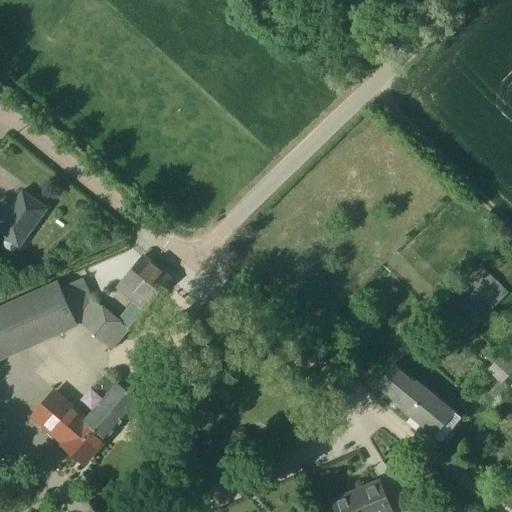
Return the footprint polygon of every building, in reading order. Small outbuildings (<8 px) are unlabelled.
[(47,209),(22,191),(0,221),(0,234),(19,248),(47,209)] [(0,312),(0,358),(49,337),(80,323),(109,349),(170,278),(143,257),(117,292),(131,302),(117,321),(94,304),(83,277),(0,312)] [(480,264),(443,303),(472,331),(509,293),(480,264)] [(376,384),(443,439),(463,415),(396,360),(376,384)] [(139,402),(107,374),(77,412),(51,391),(30,419),(85,462),(139,402)] [(387,511),(375,482),(332,501),(336,511),(387,511)]
